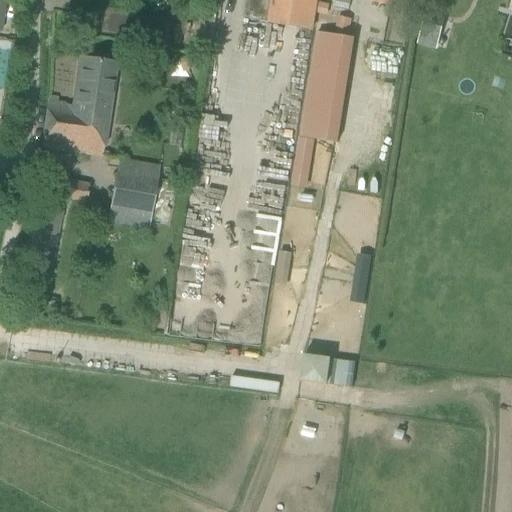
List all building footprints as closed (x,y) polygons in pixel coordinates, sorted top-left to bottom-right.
[(316,0),(246,0),(244,19),(268,23),(268,24),(312,31),(315,14),(328,16),(329,5),(316,3),(316,0)] [(372,0),(372,2),(405,10),(406,0),(372,0)] [(439,43),(444,20),(425,15),(419,38),(439,43)] [(335,34),(348,37),(352,20),(339,17),(335,34)] [(0,139),(9,40),(0,39),(0,139)] [(184,73),(196,68),(190,55),(179,60),(184,73)] [(102,157),(116,64),(82,59),(75,108),(48,104),(42,148),(102,157)] [(238,97),(237,105),(256,108),(260,85),(247,83),(244,98),(238,97)] [(307,189),(315,141),(299,138),(292,186),(307,189)] [(115,175),(110,207),(151,214),(157,182),(115,175)] [(86,203),(89,186),(56,181),(53,197),(60,198),(86,203)] [(62,213),(54,211),(36,208),(25,268),(50,273),(62,213)] [(279,252),(275,278),(274,285),(287,287),(291,254),(280,252),(279,252)] [(358,255),(350,303),(365,305),(372,257),(358,255)] [(153,329),(165,331),(169,304),(156,303),(153,329)] [(300,383),(328,386),(328,385),(331,360),(331,359),(304,356),(300,383)] [(352,387),(356,361),(339,359),(335,384),(352,387)] [(281,384),(232,377),(230,387),(280,394),(281,384)]
